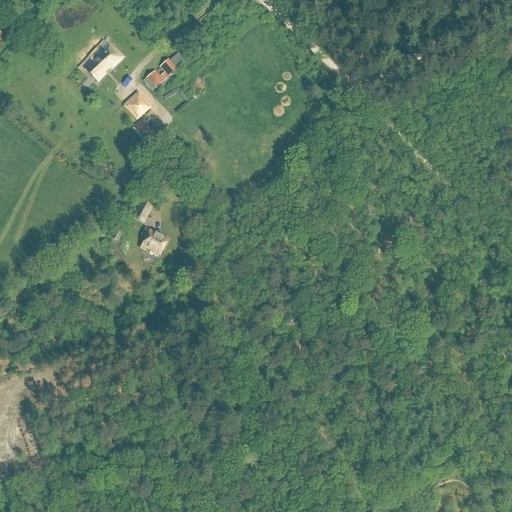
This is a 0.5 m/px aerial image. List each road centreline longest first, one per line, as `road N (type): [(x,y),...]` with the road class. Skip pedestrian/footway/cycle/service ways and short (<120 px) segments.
road 1 (unclassified): [(511,263),(360,95),(260,0)]
road 2 (track): [(322,419),(0,487)]
road 3 (track): [(507,0),(356,92)]
